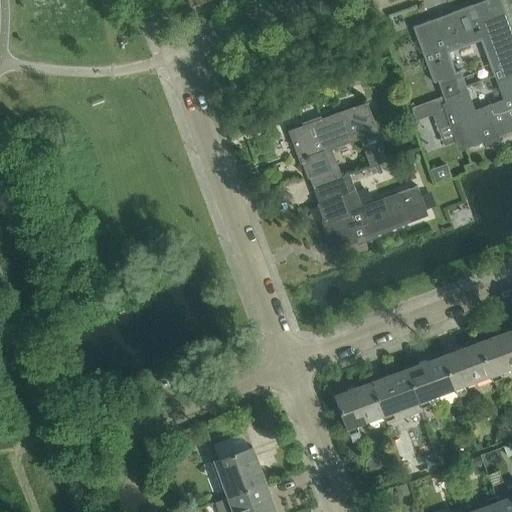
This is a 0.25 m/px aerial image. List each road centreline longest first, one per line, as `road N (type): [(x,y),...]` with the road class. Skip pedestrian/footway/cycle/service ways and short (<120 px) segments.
road 1 (residential): [(289,365),(175,52),(307,0)]
road 2 (residential): [(289,365),(511,281)]
road 3 (residential): [(127,426),(289,365)]
road 4 (residential): [(344,511),(289,365)]
